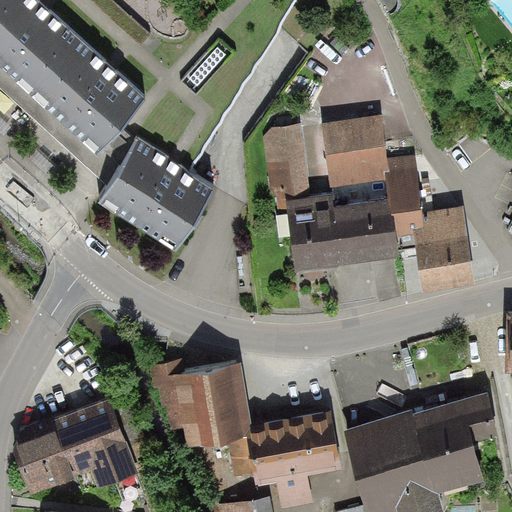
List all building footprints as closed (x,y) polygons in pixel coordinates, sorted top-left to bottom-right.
[(0,0),(0,62),(30,90),(78,37),(36,0),(0,0)] [(151,29),(119,0),(95,0),(140,41),(151,29)] [(146,100),(78,37),(30,90),(98,152),(146,100)] [(369,118),(323,123),(332,193),(336,192),(345,264),(418,254),(414,225),(424,224),(422,213),(416,159),(388,162),(382,116),(369,118)] [(297,271),(345,264),(336,192),(332,193),(311,196),(302,126),(273,131),(264,141),(273,201),(287,199),(297,271)] [(215,186),(139,139),(101,199),(178,246),(215,186)] [(418,254),(423,288),(475,280),(464,206),(422,213),(424,224),(414,225),(418,254)] [(182,352),(150,357),(154,380),(159,379),(162,396),(167,395),(174,436),(227,427),(247,424),(246,417),(252,416),(241,352),(183,361),(182,352)] [(413,400),(344,418),(366,501),(369,511),(414,511),(446,503),(440,483),(486,471),(475,432),(500,425),(488,382),(414,402),(413,400)] [(138,462),(110,388),(21,422),(13,436),(33,489),(62,478),(59,473),(92,460),(99,477),(138,462)] [(331,401),(252,416),(246,417),(247,424),(254,465),(256,475),(276,471),(282,502),(314,496),(308,465),(342,458),(331,401)] [(234,469),(254,465),(247,424),(227,427),(234,469)] [(274,511),(270,489),(219,498),(221,511),(274,511)] [(369,511),(366,501),(336,508),(337,511),(369,511)]
